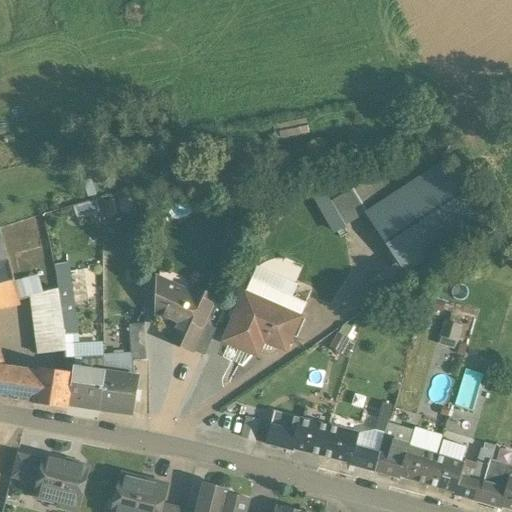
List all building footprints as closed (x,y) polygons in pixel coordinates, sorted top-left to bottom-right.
[(277,132),(279,142),(300,138),(298,128),(277,132)] [(451,161),(365,215),(404,275),(489,218),(451,161)] [(0,264),(0,306),(19,301),(14,286),(7,262),(0,264)] [(54,277),(58,303),(62,332),(65,332),(66,339),(78,337),(68,265),(53,267),(54,277)] [(54,277),(14,286),(19,301),(28,299),(29,308),(58,303),(54,277)] [(250,280),(223,343),(256,357),(262,342),(284,352),(305,304),(250,280)] [(193,290),(178,296),(159,287),(159,281),(157,281),(156,315),(178,324),(170,342),(191,352),(203,325),(215,299),(193,290)] [(29,308),(33,338),(62,332),(58,303),(29,308)] [(215,330),(203,325),(191,352),(203,357),(215,330)] [(128,328),(130,356),(132,356),(132,365),(146,364),(144,327),(128,328)] [(62,332),(33,338),(35,358),(67,355),(66,339),(65,332),(62,332)] [(104,358),(104,374),(132,379),(132,365),(132,356),(130,356),(104,358)] [(73,370),(104,374),(104,358),(74,360),(73,370)] [(40,381),(39,374),(4,369),(0,368),(0,378),(21,382),(39,384),(38,381),(40,381)] [(72,374),(39,369),(39,374),(40,381),(38,381),(39,384),(21,382),(19,402),(66,410),(68,401),(72,374)] [(104,374),(73,370),(72,374),(68,401),(85,403),(84,407),(99,409),(104,378),(104,374)] [(456,400),(466,404),(469,397),(471,397),(479,374),(467,370),(456,400)] [(132,379),(104,374),(104,378),(99,409),(133,415),(138,380),(132,379)] [(0,399),(4,400),(19,402),(21,382),(0,378),(0,399)] [(298,420),(274,415),(266,445),(292,452),(292,450),(291,449),(298,420)] [(259,422),(246,419),(241,439),(254,442),(259,422)] [(330,429),(298,420),(291,449),(292,450),(321,457),(330,429)] [(372,434),(384,438),(387,428),(388,423),(376,420),(372,434)] [(384,438),(379,456),(403,462),(407,448),(411,434),(387,428),(384,438)] [(357,435),(330,429),(321,457),(349,464),(350,464),(354,448),(357,435)] [(379,456),(354,448),(350,464),(349,464),(348,466),(373,473),(379,456)] [(435,457),(407,448),(403,462),(398,477),(399,477),(426,486),(435,457)] [(43,462),(16,456),(10,479),(37,486),(43,462)] [(398,477),(403,462),(379,456),(373,473),(398,479),(399,477),(398,477)] [(463,465),(435,457),(426,486),(454,494),(455,494),(459,479),(463,465)] [(87,470),(44,459),(37,486),(34,497),(58,504),(57,509),(66,511),(76,511),(82,487),(85,486),(87,480),(85,478),(87,470)] [(165,488),(122,477),(116,499),(114,499),(108,503),(107,509),(108,511),(158,511),(160,506),(165,488)] [(482,486),(459,479),(455,494),(454,494),(453,496),(476,503),(482,486)] [(511,479),(509,479),(505,492),(500,508),(501,508),(511,511),(511,479)] [(195,511),(220,511),(225,495),(226,495),(227,491),(203,485),(195,511)] [(505,492),(482,486),(476,503),(500,510),(501,508),(500,508),(505,492)] [(226,495),(225,495),(220,511),(245,511),(249,501),(226,495)]
